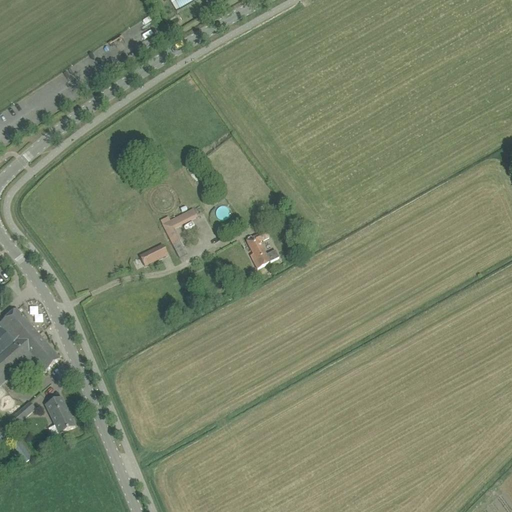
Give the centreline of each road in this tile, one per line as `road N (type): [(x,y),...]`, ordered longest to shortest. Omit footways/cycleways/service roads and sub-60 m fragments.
road 1 (tertiary): [(0,182),(85,109),(263,0)]
road 2 (tertiary): [(136,511),(54,311),(0,234)]
